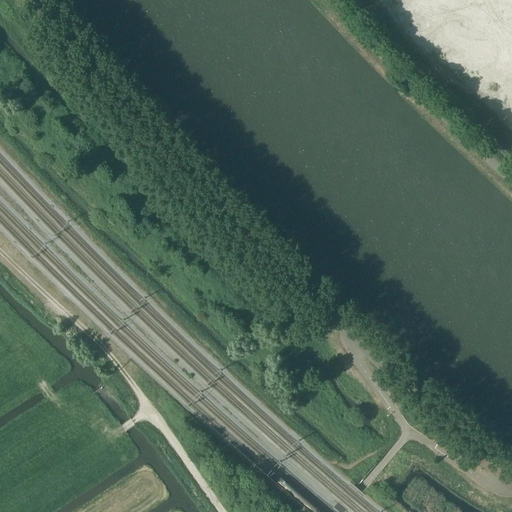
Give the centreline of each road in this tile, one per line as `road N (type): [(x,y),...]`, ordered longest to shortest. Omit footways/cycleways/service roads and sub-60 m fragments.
road 1 (unclassified): [(34,0),(188,176),(339,326)]
road 2 (track): [(223,511),(112,358),(0,250)]
road 3 (unclassified): [(511,183),(330,0)]
road 4 (unclassified): [(511,487),(339,326)]
road 5 (unclassified): [(409,432),(339,326)]
road 6 (unclassified): [(511,494),(409,432)]
